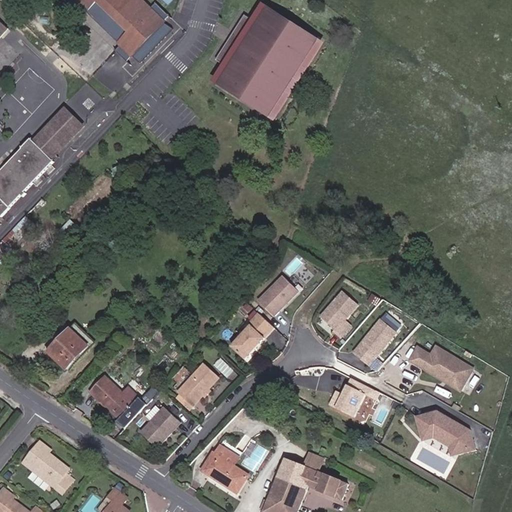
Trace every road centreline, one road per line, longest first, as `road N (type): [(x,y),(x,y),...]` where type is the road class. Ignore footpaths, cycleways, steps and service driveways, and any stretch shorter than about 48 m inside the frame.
road 1 (residential): [(0,236),(172,57),(204,0)]
road 2 (residential): [(161,484),(253,382),(309,348)]
road 3 (tertiary): [(161,484),(40,406)]
road 4 (unknown): [(282,365),(345,369),(408,401)]
